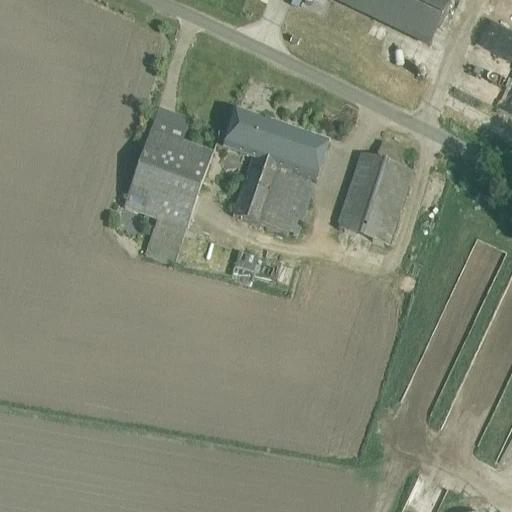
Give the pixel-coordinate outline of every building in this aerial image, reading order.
[(335,0),(428,44),(448,0),(335,0)] [(472,44),(452,88),(469,96),(471,96),(505,112),(511,112),(511,63),(483,50),(487,51),(472,44)] [(225,150),(252,159),(232,218),(286,236),(305,179),(316,183),(329,145),(238,114),(225,150)] [(143,257),(173,267),(212,153),(150,131),(123,210),(156,222),(143,257)] [(341,227),(339,232),(387,248),(412,174),(399,169),(405,153),(382,145),(376,162),(362,157),(339,226),(341,227)] [(235,279),(252,284),(260,263),(243,257),(235,279)]
